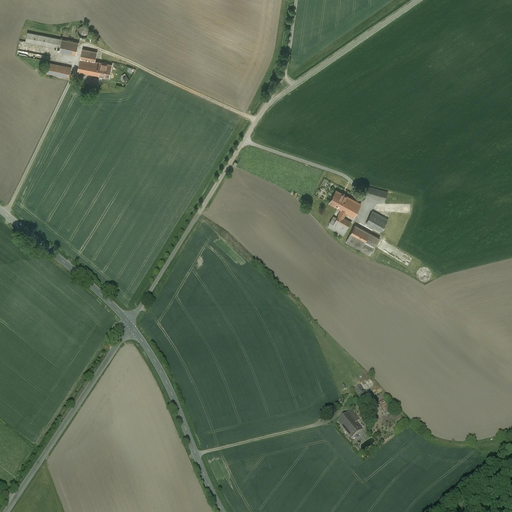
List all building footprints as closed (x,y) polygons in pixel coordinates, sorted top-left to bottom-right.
[(87,27),(85,26),(83,26),(81,26),(80,27),(78,29),(78,31),(77,32),(78,34),(79,36),(81,37),(82,38),(84,38),(86,37),(88,36),(89,34),(89,32),(89,30),(88,28),(87,27)] [(61,39),(27,32),(25,41),(59,48),(61,39)] [(78,42),(61,39),(59,48),(59,51),(76,54),(78,42)] [(97,52),(82,49),(77,71),(93,74),(95,61),(97,52)] [(112,65),(95,61),(93,74),(109,77),(112,65)] [(71,67),(48,63),(46,73),(69,77),(71,67)] [(367,186),(365,193),(386,198),(388,192),(367,186)] [(348,197),(336,190),(329,203),(341,210),(348,197)] [(361,204),(348,197),(341,210),(336,219),(335,221),(348,228),(351,222),(344,218),(347,213),(354,217),(361,204)] [(388,220),(372,211),(366,223),(381,232),(388,220)] [(343,235),(348,228),(335,221),(336,219),(333,218),(328,227),(343,235)] [(379,239),(355,225),(346,242),(371,255),(379,239)] [(366,391),(363,393),(360,386),(354,390),(363,404),(372,399),(366,391)] [(385,414),(392,411),(386,400),(380,403),(385,414)] [(360,420),(352,410),(348,413),(356,423),(360,420)] [(348,413),(338,422),(346,431),(356,423),(348,413)] [(356,423),(346,431),(352,439),(363,431),(356,423)]
